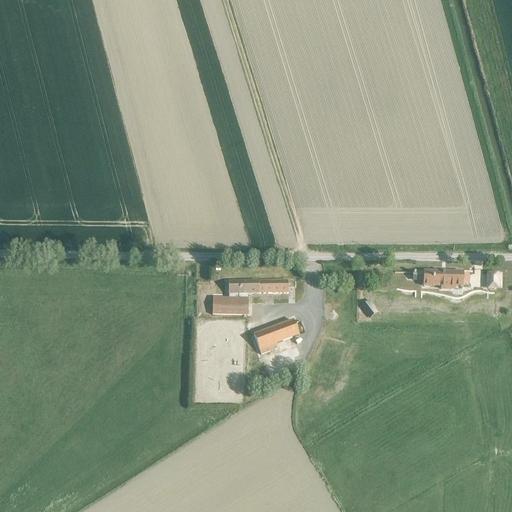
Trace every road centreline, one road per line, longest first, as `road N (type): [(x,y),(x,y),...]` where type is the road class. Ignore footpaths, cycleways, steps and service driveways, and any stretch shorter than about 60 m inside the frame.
road 1 (unclassified): [(0,256),(511,256)]
road 2 (track): [(225,0),(311,260)]
